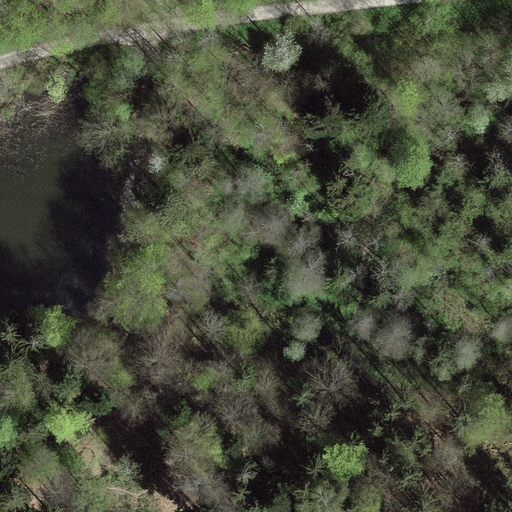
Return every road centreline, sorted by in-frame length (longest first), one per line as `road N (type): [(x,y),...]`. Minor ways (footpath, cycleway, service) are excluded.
road 1 (track): [(0,317),(96,340),(137,333),(130,214),(143,29)]
road 2 (track): [(137,333),(511,410)]
road 3 (track): [(0,62),(143,29),(368,0)]
